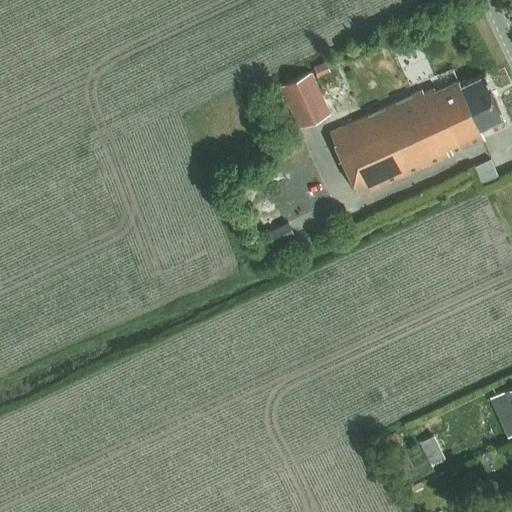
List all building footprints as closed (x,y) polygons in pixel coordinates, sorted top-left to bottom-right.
[(325,60),(313,66),(317,76),(330,70),(325,60)] [(278,88),(298,130),(329,116),(310,74),(278,88)] [(479,130),(503,119),(483,76),(460,86),(458,81),(435,91),(434,88),(423,93),(422,90),(330,131),(359,196),(483,140),(479,130)] [(482,178),(500,173),(495,156),(477,162),(482,178)] [(229,207),(243,214),(255,189),(240,182),(229,207)] [(288,222),(266,232),(272,246),(294,235),(288,222)] [(511,387),(490,398),(509,436),(511,434),(511,387)] [(420,441),(432,463),(445,457),(433,434),(420,441)] [(419,481),(410,486),(414,492),(422,487),(419,481)]
